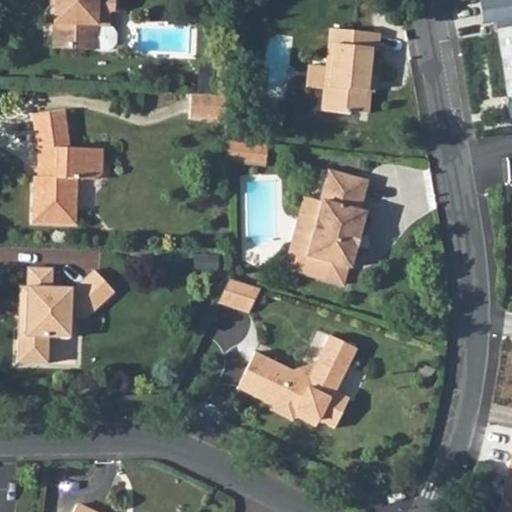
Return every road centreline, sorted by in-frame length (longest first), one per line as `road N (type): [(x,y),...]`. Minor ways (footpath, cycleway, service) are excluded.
road 1 (residential): [(426,0),(454,157),(469,335),(461,411),(427,511)]
road 2 (residential): [(0,437),(162,439),(309,511)]
